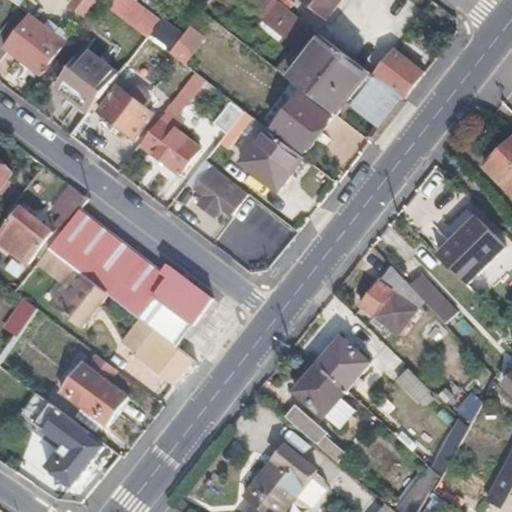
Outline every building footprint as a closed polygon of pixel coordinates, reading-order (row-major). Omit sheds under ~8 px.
[(88,19),(100,3),(95,0),(75,0),(76,1),(72,7),(88,19)] [(147,39),(149,41),(162,24),(144,10),(140,15),(120,0),(117,0),(110,10),(147,39)] [(374,77),(274,0),(239,0),(266,21),(262,26),(280,40),(283,37),(297,48),(279,72),(338,118),(348,105),(380,130),(403,100),(374,77)] [(344,0),(299,0),(328,22),(344,0)] [(6,48),(43,76),(67,45),(30,17),(6,48)] [(190,48),(181,41),(169,56),(178,63),(190,48)] [(403,100),(425,72),(396,50),(374,77),(403,100)] [(89,115),(119,75),(85,51),(56,90),(89,115)] [(204,83),(195,76),(170,110),(167,114),(168,115),(145,147),(148,150),(144,156),(168,175),(172,169),(180,176),(200,150),(176,132),(184,122),(178,118),(204,83)] [(136,140),(154,116),(119,89),(102,113),(136,140)] [(275,130),(306,154),(330,122),(300,98),(275,130)] [(227,137),(245,115),(233,106),(216,129),(227,137)] [(278,193),(303,160),(266,131),(240,165),(278,193)] [(511,197),(511,142),(484,170),(511,197)] [(0,190),(12,175),(0,165),(0,190)] [(232,218),(248,196),(211,168),(196,189),(206,196),(199,205),(216,218),(222,211),(232,218)] [(51,222),(65,233),(90,201),(75,190),(51,222)] [(109,297),(116,302),(133,279),(147,261),(100,227),(109,215),(90,201),(65,233),(51,252),(77,271),(109,297)] [(23,211),(0,240),(0,243),(29,267),(54,234),(23,211)] [(478,220),(438,257),(467,286),(507,249),(478,220)] [(43,262),(69,281),(77,271),(51,252),(43,262)] [(147,261),(133,279),(157,297),(173,276),(149,258),(147,261)] [(424,302),(391,267),(360,307),(397,335),(424,302)] [(420,270),(410,280),(429,299),(439,289),(420,270)] [(84,329),(109,297),(77,271),(69,281),(51,305),(84,329)] [(173,276),(157,297),(195,326),(214,301),(176,273),(173,276)] [(22,299),(4,329),(19,338),(37,308),(22,299)] [(152,330),(139,319),(121,343),(134,353),(152,330)] [(435,349),(449,335),(433,319),(418,334),(435,349)] [(192,362),(155,334),(136,359),(172,387),(192,362)] [(86,346),(120,372),(127,363),(93,337),(86,346)] [(341,339),(318,367),(347,393),(372,364),(341,339)] [(193,360),(198,353),(185,344),(181,341),(176,347),(193,360)] [(109,427),(130,399),(103,378),(84,364),(62,394),(81,408),(109,427)] [(347,393),(318,367),(294,394),(325,420),(326,418),(340,429),(356,410),(342,399),(347,393)] [(511,375),(503,385),(511,394),(511,375)] [(87,435),(89,432),(41,396),(30,410),(25,417),(37,426),(64,447),(59,454),(67,460),(56,475),(74,489),(105,449),(87,435)] [(473,397),(456,416),(459,419),(469,428),(482,403),(473,397)] [(294,407),(285,418),(339,464),(346,455),(325,437),(327,435),(294,407)] [(459,419),(431,468),(442,478),(469,428),(459,419)] [(374,439),(360,457),(391,481),(406,463),(374,439)] [(249,511),(284,511),(292,502),(316,472),(285,449),(246,497),(256,504),(249,511)] [(511,511),(511,455),(486,502),(504,511),(511,511)] [(429,467),(395,511),(394,511),(423,511),(434,492),(442,478),(431,468),(429,467)] [(325,478),(316,472),(292,502),(303,510),(314,511),(329,489),(325,478)]
